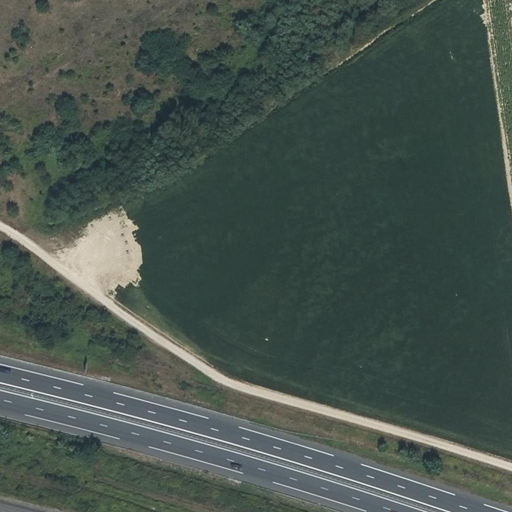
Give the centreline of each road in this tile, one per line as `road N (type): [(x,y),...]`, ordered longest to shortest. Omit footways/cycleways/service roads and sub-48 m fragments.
road 1 (track): [(511,461),(221,367),(0,230)]
road 2 (motorway): [(480,511),(0,372)]
road 3 (motorway): [(0,400),(393,511)]
